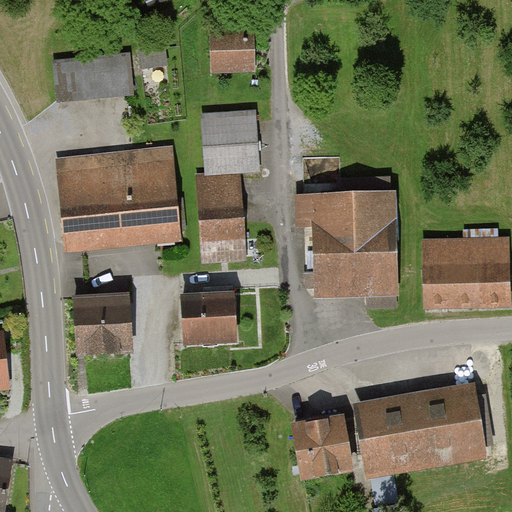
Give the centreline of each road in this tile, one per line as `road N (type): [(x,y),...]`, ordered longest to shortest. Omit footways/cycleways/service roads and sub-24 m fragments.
road 1 (residential): [(282,0),(307,366)]
road 2 (tertiary): [(51,424),(43,270),(0,127)]
road 3 (residential): [(51,424),(307,366)]
road 4 (residential): [(307,366),(410,337),(511,327)]
